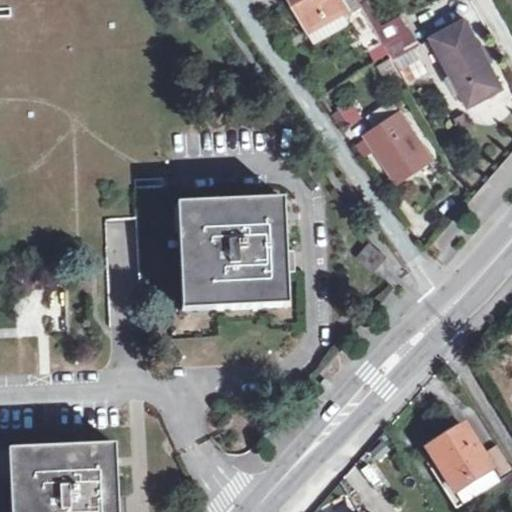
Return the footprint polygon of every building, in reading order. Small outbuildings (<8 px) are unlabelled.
[(363,3),(361,0),(298,0),(314,27),(347,9),(356,25),(371,51),(385,43),(377,29),(363,3)] [(363,3),(377,29),(382,27),(367,0),(363,3)] [(314,27),(323,43),(356,25),(347,9),(314,27)] [(377,29),(385,43),(412,29),(404,15),(382,27),(377,29)] [(436,36),(472,103),(503,87),(468,19),(436,36)] [(391,53),(395,59),(421,45),(412,29),(385,43),(391,53)] [(391,53),(385,43),(371,51),(376,62),(391,53)] [(395,59),(391,53),(376,62),(385,77),(399,69),(395,59)] [(431,160),(390,100),(369,113),(379,129),(369,135),(400,180),(431,160)] [(456,118),(461,127),(470,122),(465,113),(456,118)] [(222,315),(285,312),(283,265),(292,264),(290,225),(282,226),(281,206),(189,211),(191,246),(184,246),(188,310),(222,309),(222,315)] [(360,256),(375,271),(388,256),(372,242),(360,256)] [(464,425),(428,449),(456,490),(491,468),(464,425)] [(483,425),(472,432),(487,455),(497,448),(483,425)] [(113,511),(113,506),(120,505),(118,468),(111,468),(110,446),(17,450),(18,483),(12,483),(13,511),(113,511)] [(456,490),(428,449),(421,454),(456,508),(499,481),(491,468),(456,490)] [(388,461),(375,472),(396,495),(408,485),(388,461)]
